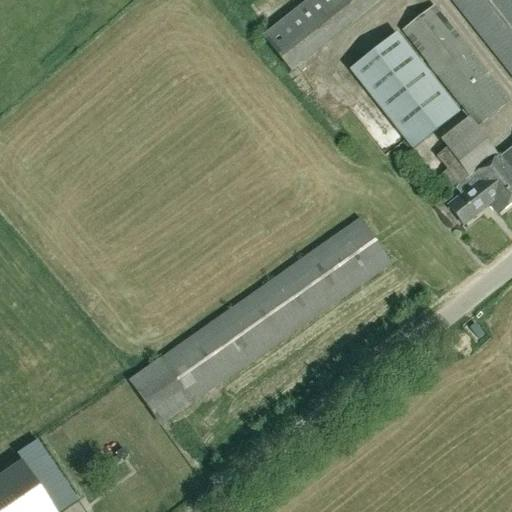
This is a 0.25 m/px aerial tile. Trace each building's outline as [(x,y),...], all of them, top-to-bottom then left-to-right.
[(308,0),(261,38),(290,74),(383,0),(308,0)] [(511,0),(448,0),(511,79),(511,0)] [(432,7),(400,32),(476,128),(507,103),(432,7)] [(349,72),(412,151),(459,113),(396,34),(349,72)] [(511,170),(501,156),(500,155),(469,179),(468,178),(496,157),(468,120),(439,142),(446,150),(434,160),(423,146),(411,157),(445,196),(454,189),(460,197),(447,208),(461,226),(482,210),(481,208),(487,203),(497,216),(511,203),(511,170)] [(511,147),(501,156),(511,170),(511,147)] [(130,383),(160,426),(266,352),(390,265),(359,221),(130,383)] [(0,511),(55,511),(23,464),(0,480),(0,511)]
